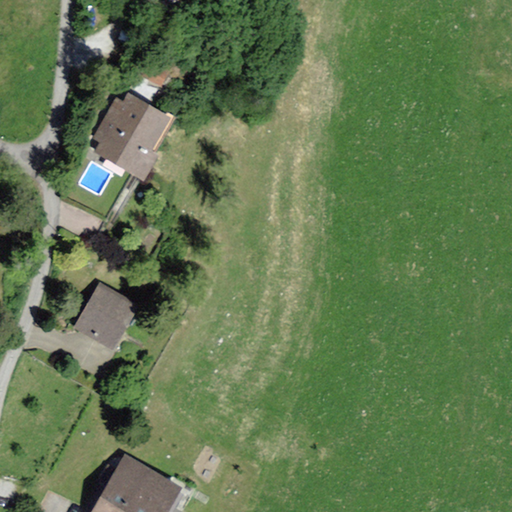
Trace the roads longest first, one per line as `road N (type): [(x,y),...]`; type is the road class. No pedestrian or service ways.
road 1 (residential): [(0,390),(36,295),(51,187)]
road 2 (residential): [(51,187),(67,0)]
